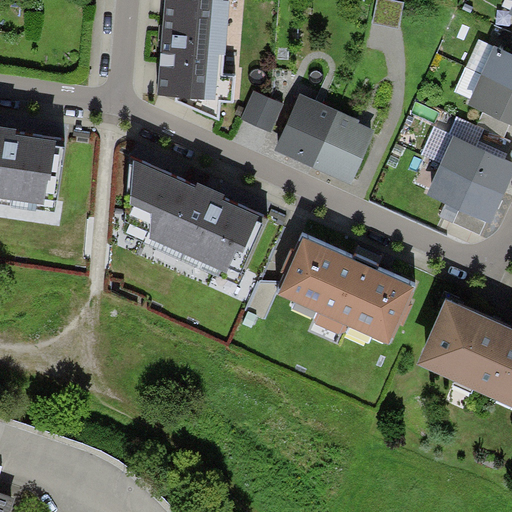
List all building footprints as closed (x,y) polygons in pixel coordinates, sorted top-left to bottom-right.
[(166,0),(165,24),(167,24),(166,45),(163,45),(159,90),(176,91),(175,98),(198,109),(198,103),(222,104),(222,99),(236,100),(237,73),(224,73),(228,0),(166,0)] [(406,1),(402,0),(376,0),(372,21),(401,27),(406,1)] [(511,50),(498,44),(485,73),(511,84),(511,50)] [(511,84),(485,73),(472,102),(511,119),(511,84)] [(284,102),(255,89),(242,118),(272,131),(284,102)] [(278,145),(314,160),(338,112),(299,95),(278,145)] [(510,124),(483,111),(477,123),(505,136),(510,124)] [(314,160),(354,180),(373,134),(354,124),(358,120),(338,112),(314,160)] [(70,137),(0,126),(0,198),(59,208),(70,137)] [(511,142),(483,129),(477,141),(507,154),(511,142)] [(511,161),(457,136),(444,164),(502,190),(511,168),(511,161)] [(270,215),(132,155),(125,230),(240,279),(270,215)] [(502,190),(444,164),(432,191),(489,217),(502,190)] [(487,221),(459,208),(453,222),(480,235),(487,221)] [(355,253),(304,231),(296,248),(293,247),(285,265),(284,268),(275,289),(296,298),(299,292),(318,301),(313,313),(316,321),(340,332),(350,329),(356,317),(374,325),(372,331),(391,340),(401,319),(405,320),(413,301),(409,300),(417,282),(379,265),(381,261),(356,250),(355,253)] [(503,392),(511,395),(511,323),(479,310),(460,300),(452,315),(445,314),(425,356),(440,362),(437,370),(457,378),(462,372),(476,378),(473,387),(499,397),(503,392)] [(0,511),(8,511),(14,496),(0,491),(0,511)]
